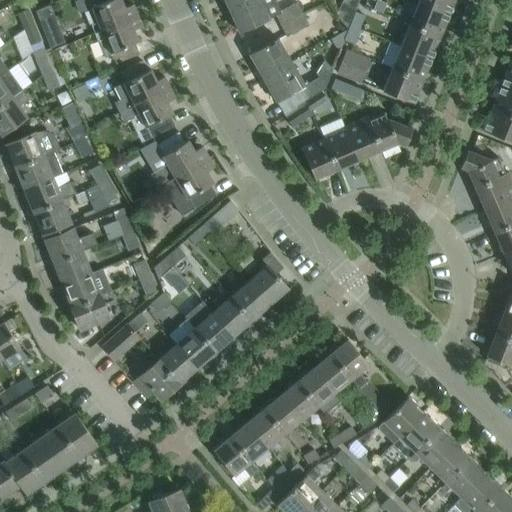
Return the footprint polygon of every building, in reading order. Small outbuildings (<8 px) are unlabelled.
[(77,0),(73,1),(78,13),(91,8),(96,22),(90,24),(93,32),(137,15),(132,4),(124,7),(120,0),(77,0)] [(274,14),(279,11),(274,0),(242,0),(227,6),(238,32),(268,19),(275,16),(274,14)] [(449,13),(453,0),(418,0),(418,1),(449,13)] [(440,36),(449,13),(418,1),(409,23),(440,36)] [(275,16),(280,25),(302,14),(296,2),(279,11),(274,14),(275,16)] [(340,7),(336,18),(346,22),(350,11),(340,7)] [(17,14),(23,28),(33,24),(27,9),(17,14)] [(355,13),(350,26),(358,30),(364,16),(355,13)] [(308,25),(302,14),(280,25),(286,36),(308,25)] [(141,26),(137,15),(93,32),(97,41),(104,58),(111,55),(115,64),(139,54),(134,43),(138,41),(133,30),(141,26)] [(431,58),(440,36),(409,23),(400,46),(431,58)] [(39,39),(33,24),(23,28),(29,43),(32,51),(43,47),(39,39)] [(353,43),(358,30),(350,26),(344,40),(353,43)] [(60,31),(46,37),(50,48),(65,42),(60,31)] [(249,54),(262,78),(291,62),(278,38),(249,54)] [(422,80),(431,58),(400,46),(391,68),(422,80)] [(46,55),(43,47),(32,51),(36,58),(42,74),(51,70),(46,55)] [(355,53),(346,50),(337,73),(346,77),(355,53)] [(169,88),(164,77),(156,81),(150,69),(147,71),(141,60),(118,72),(123,82),(114,87),(120,99),(114,102),(119,112),(127,108),(169,88)] [(325,89),(318,78),(303,86),(291,62),(262,78),(276,101),(288,94),(297,108),(309,100),(321,92),(325,89)] [(511,89),(511,64),(509,63),(500,85),(511,89)] [(413,103),(422,80),(391,68),(382,91),(413,103)] [(7,69),(0,74),(0,103),(21,88),(7,69)] [(57,85),(51,70),(42,74),(48,89),(57,85)] [(331,88),(344,93),(348,84),(334,79),(331,88)] [(361,89),(348,84),(344,93),(358,99),(361,89)] [(511,115),(511,89),(500,85),(491,107),(511,115)] [(18,106),(28,99),(21,88),(0,103),(0,133),(0,134),(26,116),(18,106)] [(174,98),(169,88),(127,108),(128,108),(119,113),(124,123),(133,119),(131,116),(138,113),(144,127),(146,126),(151,137),(174,126),(168,115),(172,113),(166,102),(174,98)] [(314,108),(326,99),(321,92),(309,100),(314,108)] [(312,114),(310,110),(314,108),(309,100),(297,108),(284,116),(291,127),(312,114)] [(511,142),(511,115),(491,107),(482,130),(511,142)] [(384,112),(368,119),(366,116),(343,126),(345,129),(359,159),(398,142),(405,145),(412,128),(387,119),(384,112)] [(65,127),(73,142),(83,137),(75,122),(65,127)] [(345,129),(323,138),(337,169),(359,159),(345,129)] [(12,167),(43,155),(53,151),(60,148),(59,147),(58,147),(55,140),(52,134),(44,131),(38,132),(37,131),(34,132),(5,144),(10,158),(8,158),(12,167)] [(161,156),(166,165),(151,174),(159,187),(167,182),(208,157),(201,146),(194,151),(187,140),(184,142),(178,132),(156,145),(162,155),(161,156)] [(91,151),(83,137),(73,142),(81,156),(91,151)] [(337,169),(323,138),(301,148),(314,179),(337,169)] [(511,196),(511,186),(506,172),(503,173),(496,157),(490,159),(466,150),(459,167),(466,170),(483,209),(511,196)] [(53,151),(43,155),(12,167),(15,176),(18,176),(23,189),(52,177),(62,173),(53,151)] [(214,167),(208,157),(167,182),(179,203),(188,198),(194,207),(215,195),(209,184),(213,182),(206,171),(214,167)] [(89,170),(97,184),(106,179),(98,165),(89,170)] [(56,188),(52,177),(23,189),(28,202),(26,203),(30,212),(61,200),(75,194),(70,182),(56,188)] [(119,203),(106,179),(97,184),(110,208),(119,203)] [(138,198),(133,189),(123,195),(129,204),(138,198)] [(493,231),(511,222),(511,196),(483,209),(493,231)] [(70,222),(61,200),(30,212),(33,221),(36,220),(41,234),(70,222)] [(229,200),(200,226),(207,235),(219,224),(221,225),(238,210),(229,200)] [(115,219),(121,234),(131,230),(125,215),(115,219)] [(503,253),(511,248),(511,222),(493,231),(503,253)] [(195,245),(207,235),(200,226),(188,237),(195,245)] [(46,254),(50,264),(82,251),(99,244),(95,233),(77,239),(72,228),(43,239),(49,253),(46,254)] [(138,245),(131,230),(121,234),(128,250),(138,245)] [(147,244),(155,254),(168,243),(160,234),(147,244)] [(177,247),(164,259),(171,267),(184,256),(177,247)] [(511,248),(503,253),(511,274),(511,248)] [(91,273),(82,251),(50,264),(54,272),(56,271),(62,285),(91,273)] [(265,265),(248,281),(268,304),(287,288),(275,274),(282,267),(269,252),(260,260),(265,265)] [(133,263),(139,279),(149,275),(143,259),(133,263)] [(158,279),(171,267),(164,259),(153,268),(158,279)] [(102,268),(91,273),(62,285),(67,298),(64,298),(68,308),(99,295),(96,286),(108,282),(102,268)] [(155,290),(149,275),(139,279),(145,294),(155,290)] [(258,314),(268,304),(248,281),(229,296),(252,322),(259,315),(258,314)] [(511,287),(503,310),(511,313),(511,287)] [(169,301),(162,293),(150,304),(156,311),(169,301)] [(108,318),(99,295),(68,308),(72,317),(74,316),(79,329),(108,318)] [(252,322),(229,296),(212,312),(232,336),(243,326),(245,328),(252,322)] [(221,345),(232,336),(212,312),(202,301),(184,317),(194,328),(217,353),(223,347),(221,345)] [(511,339),(511,313),(503,310),(494,332),(511,339)] [(138,313),(126,324),(138,338),(138,337),(134,332),(145,322),(138,313)] [(3,322),(0,323),(0,357),(1,359),(19,348),(3,322)] [(114,359),(138,338),(126,324),(102,345),(114,359)] [(209,360),(217,353),(194,328),(176,344),(197,367),(207,358),(209,360)] [(511,365),(511,339),(494,332),(491,342),(487,341),(482,352),(486,353),(486,355),(488,356),(487,360),(498,365),(499,361),(511,365)] [(337,342),(327,350),(350,378),(357,387),(359,387),(370,403),(380,415),(390,405),(383,399),(358,372),(368,364),(347,339),(340,345),(337,342)] [(185,377),(197,367),(176,344),(157,360),(180,385),(187,379),(185,377)] [(350,378),(327,350),(318,358),(320,361),(313,367),(334,392),(350,378)] [(172,391),(180,385),(157,360),(133,381),(147,397),(153,391),(160,399),(171,389),(172,391)] [(334,392),(313,367),(306,373),(304,370),(294,378),(317,406),(323,414),(340,400),(334,392)] [(27,377),(16,384),(22,394),(33,386),(27,377)] [(317,406),(294,378),(284,386),(287,389),(280,395),(300,419),(317,406)] [(22,394),(16,384),(4,391),(10,401),(22,394)] [(46,385),(40,389),(46,399),(52,395),(46,385)] [(40,402),(46,399),(40,389),(34,393),(40,402)] [(300,419),(280,395),(273,400),(270,397),(261,405),(284,433),(300,419)] [(29,396),(23,400),(29,409),(35,406),(29,396)] [(399,436),(423,412),(407,396),(376,427),(393,442),(399,436)] [(29,409),(23,400),(17,403),(23,413),(29,409)] [(23,413),(17,403),(11,407),(17,417),(23,413)] [(372,423),(380,415),(370,403),(354,416),(364,428),(372,423)] [(284,433),(261,405),(251,413),(253,416),(246,422),(267,447),(284,433)] [(17,417),(11,407),(5,411),(11,420),(17,417)] [(409,455),(438,427),(423,412),(399,436),(410,446),(405,451),(409,455)] [(74,413),(57,425),(79,457),(97,444),(74,413)] [(267,447),(246,422),(240,428),(237,424),(227,433),(251,460),(267,447)] [(79,457),(57,425),(39,438),(61,469),(79,457)] [(350,426),(338,433),(343,441),(355,434),(350,426)] [(429,466),(453,442),(438,427),(409,455),(414,460),(418,456),(429,466)] [(251,460),(227,433),(217,441),(220,444),(213,450),(233,475),(243,467),(250,476),(258,470),(251,460)] [(343,441),(338,433),(328,439),(333,447),(343,441)] [(61,469),(39,438),(21,450),(43,482),(61,469)] [(440,486),(468,457),(453,442),(429,466),(440,477),(435,482),(440,486)] [(349,449),(368,467),(373,461),(365,454),(364,455),(353,444),(349,449)] [(317,456),(313,449),(302,456),(306,463),(317,456)] [(342,466),(349,458),(340,449),(332,457),(342,466)] [(21,450),(5,462),(4,462),(20,485),(19,486),(25,494),(43,482),(21,450)] [(460,497),(485,473),(468,457),(440,486),(445,492),(450,487),(460,497)] [(4,462),(5,462),(3,459),(0,460),(0,495),(2,498),(19,486),(20,485),(4,462)] [(343,468),(359,483),(366,475),(351,460),(343,468)] [(296,462),(287,472),(293,478),(302,469),(296,462)] [(284,511),(299,511),(321,491),(312,482),(320,474),(313,468),(305,475),(276,504),(284,511)] [(375,475),(383,482),(388,476),(381,469),(375,475)] [(284,487),(293,478),(287,472),(278,481),(284,487)] [(474,511),(499,487),(485,473),(460,497),(471,508),(466,511),(474,511)] [(375,484),(366,475),(359,483),(368,492),(375,484)] [(397,486),(388,476),(383,482),(392,491),(397,486)] [(253,505),(259,511),(269,502),(278,493),(272,487),(263,496),(253,505)] [(505,511),(511,506),(511,499),(499,487),(474,511),(505,511)] [(179,511),(187,509),(179,489),(148,501),(151,511),(148,511),(179,511)] [(329,511),(336,506),(321,491),(299,511),(329,511)] [(380,504),(388,511),(390,511),(397,506),(388,497),(380,504)] [(406,505),(412,511),(414,511),(419,507),(412,500),(406,505)]
